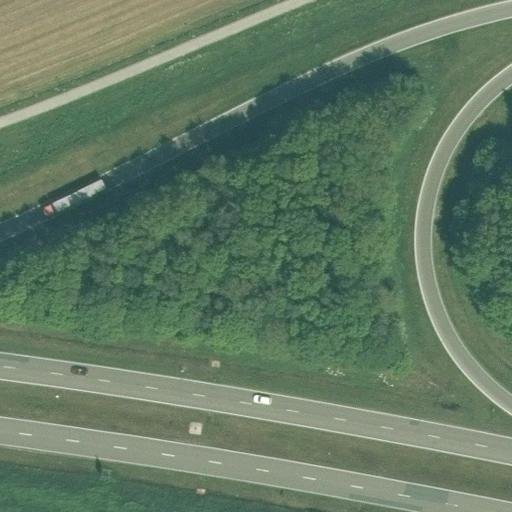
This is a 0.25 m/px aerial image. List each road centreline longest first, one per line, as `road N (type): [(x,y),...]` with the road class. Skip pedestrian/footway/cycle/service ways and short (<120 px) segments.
road 1 (primary): [(511,11),(373,54),(0,233)]
road 2 (primary): [(511,453),(0,365)]
road 3 (primary): [(0,432),(484,511)]
road 4 (primary): [(511,405),(472,371),(442,324),(423,232),(440,160),(475,106),(511,76)]
